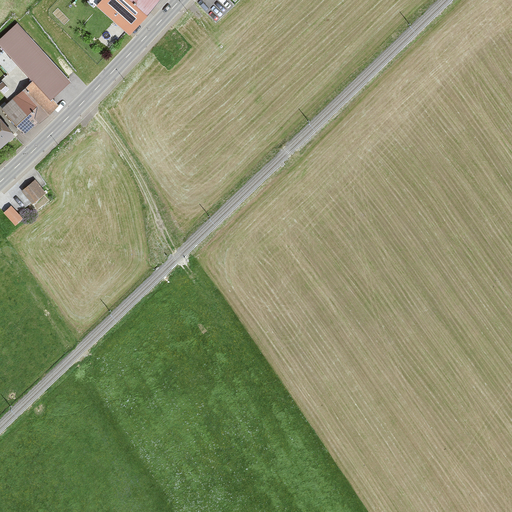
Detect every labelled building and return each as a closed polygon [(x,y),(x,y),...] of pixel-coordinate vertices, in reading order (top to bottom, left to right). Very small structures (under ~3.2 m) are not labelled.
[(158,0),(102,0),(96,8),(130,35),(158,0)] [(65,82),(44,58),(29,71),(33,76),(50,96),(65,82)] [(33,76),(0,105),(0,107),(23,133),(57,103),(50,96),(33,76)] [(0,148),(15,134),(0,119),(0,148)] [(46,190),(36,178),(20,190),(30,203),(46,190)]
